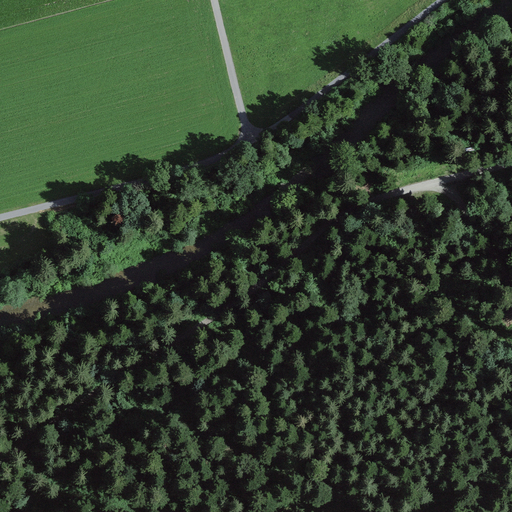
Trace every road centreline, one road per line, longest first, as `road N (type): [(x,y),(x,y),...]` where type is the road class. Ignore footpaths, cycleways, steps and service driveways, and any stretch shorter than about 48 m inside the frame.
road 1 (track): [(478,164),(327,220),(288,256),(49,421),(0,466)]
road 2 (track): [(441,0),(315,101),(263,131),(0,218)]
road 3 (track): [(511,330),(441,274),(327,220)]
road 4 (track): [(216,0),(248,130)]
